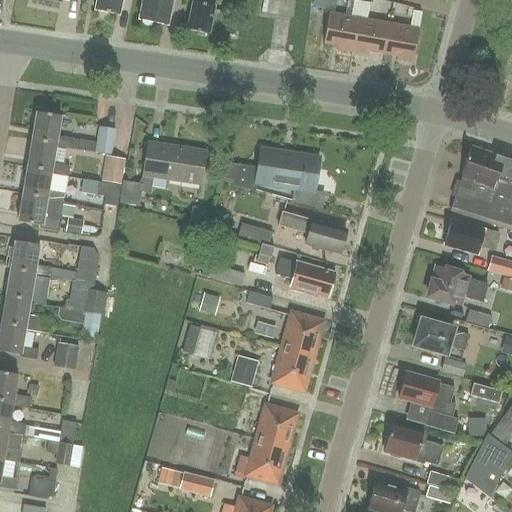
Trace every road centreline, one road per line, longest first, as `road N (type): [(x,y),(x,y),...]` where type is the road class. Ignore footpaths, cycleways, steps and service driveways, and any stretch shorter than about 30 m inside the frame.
road 1 (tertiary): [(11,40),(436,113)]
road 2 (residential): [(324,511),(436,113)]
